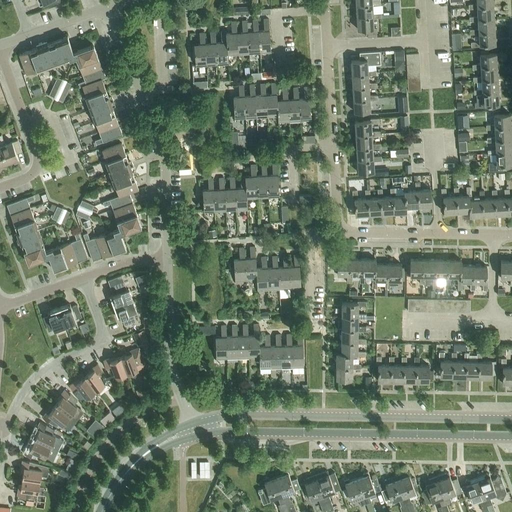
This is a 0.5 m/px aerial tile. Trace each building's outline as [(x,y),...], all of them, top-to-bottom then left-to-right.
[(373,15),(373,13),(372,5),(381,5),(380,0),(379,0),(372,0),(372,2),(356,3),(357,16),(373,15)] [(477,6),(493,5),(492,0),(476,0),(476,3),(468,4),(468,9),(477,8),(477,6)] [(249,13),(249,5),(233,7),(233,14),(249,13)] [(477,19),(493,18),(493,5),(477,6),(477,8),(477,16),(469,16),(469,21),(477,21),(477,19)] [(373,15),(357,16),(357,29),(373,28),(373,18),(381,17),(381,13),(373,13),(373,15)] [(258,29),(260,52),(271,52),(269,18),(263,18),(264,29),(259,29),(258,29)] [(478,31),(494,30),(493,18),(477,19),(477,21),(478,21),(478,29),(470,29),(470,34),(478,33),(478,31)] [(247,30),(248,30),(247,19),(242,20),(242,31),(237,31),(236,31),(238,54),(249,53),(247,30)] [(258,29),(259,29),(258,19),(253,19),(253,30),(248,30),(247,30),(249,53),(260,52),(258,29)] [(236,31),(237,31),(236,20),(231,21),(232,31),(226,32),(227,54),(228,54),(238,54),(236,31)] [(400,34),(400,26),(391,26),(391,33),(400,34)] [(227,54),(226,32),(226,30),(221,30),(222,41),(216,41),(215,41),(217,64),(228,63),(228,54),(227,54)] [(478,31),(478,33),(479,41),(470,42),(471,46),(479,46),(479,44),(495,43),(494,30),(478,31)] [(205,42),(204,31),(199,32),(200,43),(194,43),(195,66),(206,65),(205,42)] [(215,41),(216,41),(215,31),(210,31),(211,42),(205,42),(206,65),(217,64),(215,41)] [(38,69),(48,65),(69,58),(75,56),(84,80),(78,83),(79,87),(82,86),(101,137),(94,140),(96,144),(102,142),(122,135),(102,79),(105,77),(93,44),(73,51),(67,36),(19,54),(26,74),(38,69)] [(394,68),(403,68),(403,49),(394,49),(394,68)] [(368,72),(367,70),(367,64),(380,63),(379,50),(360,51),(360,59),(351,60),(351,73),(368,72)] [(480,66),(496,65),(495,53),(479,53),(480,64),(472,64),(472,69),(480,68),(480,66)] [(481,79),(497,78),(496,65),(480,66),(480,68),(481,76),(472,77),(473,82),(481,81),(481,79)] [(368,85),(368,83),(368,75),(376,74),(376,70),(367,70),(368,72),(351,73),(352,86),(368,85)] [(53,97),(62,79),(57,77),(49,95),(53,97)] [(482,91),(497,91),(497,78),(481,79),(481,81),(481,89),(473,90),(473,94),(482,94),(482,91)] [(63,101),(71,83),(66,81),(58,99),(63,101)] [(266,93),(265,82),(260,83),(261,94),(255,94),(254,94),(256,116),(267,116),(266,93)] [(277,99),(276,82),(271,82),(271,93),(266,93),(267,116),(278,115),(277,99)] [(369,97),(369,95),(369,87),(377,87),(377,82),(368,83),(368,85),(352,86),(353,98),(369,97)] [(254,94),(255,94),(254,83),(249,83),(250,94),(245,95),(244,95),(245,117),(256,116),(254,94)] [(244,95),(245,95),(244,84),(239,84),(239,95),(233,95),(234,118),(245,117),(244,95)] [(299,97),(298,86),(293,87),(294,98),(288,98),(289,120),(300,120),(299,97)] [(299,97),(300,120),(311,119),(309,86),(304,86),(304,97),(299,97)] [(40,87),(33,89),(34,95),(42,93),(40,87)] [(288,98),(287,87),(282,87),(283,98),(277,99),(278,115),(278,121),(289,120),(288,98)] [(477,102),(474,102),(474,107),(483,106),(482,105),(498,104),(497,91),(482,91),(482,94),(476,94),(477,102)] [(369,97),(353,98),(354,111),(370,110),(369,100),(378,99),(377,95),(369,95),(369,97)] [(494,127),(510,126),(510,124),(511,124),(511,121),(510,121),(509,113),(493,114),(494,124),(486,125),(486,129),(494,129),(494,127)] [(407,115),(400,115),(400,123),(408,123),(407,115)] [(371,133),(371,131),(371,123),(379,122),(379,118),(370,118),(370,120),(354,121),(355,134),(371,133)] [(468,120),(457,120),(457,129),(468,128),(468,120)] [(495,139),(511,139),(511,136),(511,133),(510,126),(494,127),(494,129),(495,137),(486,137),(487,142),(495,141),(495,139)] [(372,145),(372,144),(372,136),(380,135),(380,131),(371,131),(371,133),(355,134),(356,146),(372,145)] [(470,139),(469,131),(458,132),(459,140),(470,139)] [(0,134),(0,145),(6,162),(13,160),(14,163),(19,161),(18,158),(16,153),(21,151),(17,139),(12,141),(5,144),(1,134),(0,134)] [(496,152),(511,151),(511,149),(511,148),(511,145),(511,146),(511,139),(495,139),(495,141),(496,150),(487,150),(487,154),(496,154),(496,152)] [(120,233),(141,225),(129,192),(138,189),(121,143),(102,150),(118,195),(109,199),(102,201),(104,205),(110,203),(119,227),(113,229),(113,230),(89,239),(87,232),(83,234),(85,240),(92,260),(126,248),(120,233)] [(356,146),(357,159),(373,158),(373,156),(372,148),(381,148),(380,143),(372,144),(372,145),(356,146)] [(408,156),(408,148),(396,149),(396,156),(408,156)] [(496,152),(496,154),(496,162),(488,162),(488,170),(505,169),(505,165),(511,164),(511,158),(511,151),(496,152)] [(470,167),(469,153),(460,154),(461,168),(470,167)] [(373,158),(357,159),(357,172),(360,172),(374,171),(373,161),(382,160),(381,156),(373,156),(373,158)] [(266,174),(268,196),(279,196),(277,162),(272,163),(273,174),(267,174),(266,174)] [(266,174),(267,174),(266,163),(261,163),(262,174),(256,174),(257,197),(268,196),(266,174)] [(256,174),(255,164),(250,164),(251,175),(245,175),(246,198),(247,197),(257,197),(256,174)] [(248,209),(247,197),(246,198),(245,175),(240,175),(241,186),(235,186),(235,187),(236,209),(248,209)] [(224,187),(224,176),(219,177),(219,187),(213,188),(214,210),(225,210),(224,187)] [(235,187),(235,186),(234,176),(229,176),(230,187),(224,187),(225,210),(236,209),(235,187)] [(213,188),(213,177),(208,177),(208,188),(202,189),(204,211),(214,210),(213,188)] [(368,214),(380,213),(379,197),(378,197),(370,197),(369,178),(366,179),(367,189),(365,189),(365,197),(367,197),(368,214)] [(417,189),(418,206),(431,205),(430,189),(420,189),(419,181),(415,181),(415,189),(417,189)] [(402,182),(402,187),(402,190),(404,190),(405,206),(418,206),(417,189),(415,189),(407,190),(407,182),(402,182)] [(455,195),(454,195),(446,196),(445,187),(441,188),(441,197),(443,196),(443,212),(456,211),(455,195)] [(468,194),(466,194),(458,195),(458,187),(453,187),(454,195),(455,195),(456,211),(469,210),(468,199),(468,195),(468,194)] [(380,213),(393,212),(392,196),(390,196),(382,196),(382,188),(377,189),(378,197),(379,197),(380,213)] [(395,196),(395,188),(390,188),(390,196),(392,196),(393,212),(406,211),(405,206),(404,190),(402,190),(403,195),(395,196)] [(506,197),(504,197),(496,197),(496,189),(491,190),(492,198),(493,198),(494,214),(507,213),(506,197)] [(355,214),(368,214),(367,197),(365,197),(357,198),(357,190),(352,190),(353,199),(354,199),(355,214)] [(493,198),(492,198),(484,198),(483,190),(479,190),(479,198),(481,198),(482,215),(494,214),(493,198)] [(54,270),(88,257),(80,238),(78,231),(74,233),(76,239),(52,248),(46,250),(28,201),(34,199),(33,194),(26,197),(6,204),(28,262),(48,255),(54,270)] [(300,203),(311,202),(311,194),(299,195),(300,203)] [(469,215),(482,215),(481,198),(479,198),(468,199),(469,210),(469,215)] [(91,210),(94,205),(81,200),(79,204),(91,210)] [(56,220),(61,208),(57,206),(51,218),(56,220)] [(87,219),(89,214),(77,209),(75,214),(87,219)] [(65,224),(71,212),(66,210),(61,222),(65,224)] [(244,257),(245,257),(244,246),(239,247),(240,257),(233,258),(235,280),(245,280),(244,257)] [(255,267),(256,267),(255,246),(250,246),(250,257),(245,257),(244,257),(245,280),(256,279),(255,267)] [(288,265),(289,265),(288,254),(283,255),(283,266),(278,266),(277,266),(279,289),(290,288),(288,265)] [(288,265),(290,288),(301,287),(299,254),(294,254),(294,265),(289,265),(288,265)] [(277,266),(278,266),(277,255),(272,255),(273,266),(267,267),(266,267),(268,289),(279,289),(277,266)] [(266,267),(267,267),(266,256),(261,256),(262,267),(256,267),(255,267),(256,279),(257,290),(268,289),(266,267)] [(350,274),(350,258),(337,258),(337,274),(348,274),(347,282),(352,282),(352,274),(350,274)] [(362,274),(362,258),(350,258),(350,274),(352,274),(360,274),(360,282),(364,282),(365,274),(362,274)] [(372,279),(375,279),(376,263),(376,258),(362,258),(362,274),(365,274),(371,274),(371,279),(372,279)] [(422,275),(422,259),(410,259),(410,275),(419,275),(419,283),(424,283),(424,275),(422,275)] [(422,275),(424,275),(424,283),(437,284),(437,275),(434,275),(435,259),(422,259),(422,275)] [(447,276),(447,259),(435,259),(434,275),(437,275),(445,276),(445,284),(449,284),(449,276),(447,276)] [(460,280),(460,276),(460,265),(460,260),(447,259),(447,276),(449,276),(458,276),(458,280),(460,280)] [(511,260),(501,261),(500,277),(510,277),(510,285),(511,284),(511,260)] [(389,288),(389,286),(389,280),(388,280),(388,263),(376,263),(375,279),(377,279),(377,280),(385,280),(385,288),(389,288)] [(401,263),(388,263),(388,280),(389,280),(389,286),(397,286),(397,288),(402,288),(402,279),(404,279),(404,267),(401,267),(401,263)] [(472,281),(473,265),(460,265),(460,276),(460,280),(462,280),(462,281),(470,281),(470,289),(475,289),(475,281),(472,281)] [(472,281),(475,281),(483,281),(483,290),(487,290),(487,281),(486,281),(486,265),(473,265),(472,281)] [(114,307),(132,300),(128,288),(126,289),(123,280),(109,286),(113,294),(109,295),(114,307)] [(342,302),(342,315),(358,315),(358,313),(358,305),(366,305),(366,301),(358,301),(358,302),(357,302),(357,298),(349,298),(349,302),(342,302)] [(132,300),(114,307),(118,318),(121,317),(124,325),(136,321),(133,312),(136,311),(132,300)] [(58,308),(65,326),(77,322),(75,318),(81,316),(77,304),(71,307),(70,303),(58,308)] [(54,330),(65,326),(58,308),(47,312),(48,315),(43,317),(48,331),(53,329),(54,330)] [(366,314),(358,313),(358,315),(342,315),(341,321),(338,321),(338,328),(341,328),(357,328),(357,326),(358,318),(373,318),(373,315),(366,315),(366,314)] [(259,345),(258,323),(253,323),(253,334),(248,334),(247,334),(248,357),(259,357),(259,345)] [(225,335),(226,335),(226,324),(221,324),(221,335),(215,336),(215,358),(226,358),(225,335)] [(236,335),(237,335),(237,324),(231,324),(232,335),(226,335),(225,335),(226,358),(237,357),(236,335)] [(247,334),(248,334),(247,324),(242,324),(243,335),(237,335),(236,335),(237,357),(248,357),(247,334)] [(341,328),(341,340),(357,341),(357,339),(357,331),(366,331),(366,326),(357,326),(357,328),(341,328)] [(148,340),(144,329),(133,333),(137,344),(148,340)] [(280,344),(281,344),(280,333),(275,334),(275,345),(270,345),(269,345),(270,367),(281,367),(280,344)] [(291,344),(292,344),(291,333),(286,333),(286,344),(281,344),(280,344),(281,367),(292,367),(291,344)] [(291,344),(292,367),(303,366),(302,333),(297,333),(297,344),(292,344),(291,344)] [(269,345),(270,345),(269,334),(264,334),(265,345),(259,345),(259,357),(259,368),(270,367),(269,345)] [(357,353),(357,351),(357,343),(365,343),(365,339),(357,339),(357,341),(341,340),(341,353),(352,353),(357,353)] [(120,356),(127,373),(146,366),(139,347),(130,350),(131,352),(120,356)] [(453,360),(451,360),(443,360),(443,352),(439,352),(438,360),(440,360),(440,376),(453,377),(453,360)] [(464,361),(464,360),(456,360),(456,352),(451,352),(451,360),(453,360),(453,377),(465,377),(466,361),(464,361)] [(478,361),(476,361),(468,361),(469,352),(464,352),(464,360),(464,361),(466,361),(465,377),(478,377),(478,361)] [(478,361),(478,377),(491,377),(491,361),(481,361),(481,352),(476,352),(476,361),(478,361)] [(352,353),(341,353),(336,353),(336,365),(352,366),(352,364),(352,353)] [(127,373),(120,356),(110,360),(109,358),(103,360),(105,367),(110,376),(114,374),(116,377),(127,373)] [(388,364),(380,364),(381,356),(376,356),(376,365),(377,365),(377,381),(390,381),(390,364),(388,364)] [(403,365),(401,364),(393,364),(393,356),(389,356),(388,364),(390,364),(390,381),(403,381),(403,365)] [(414,365),(406,364),(406,356),(401,356),(401,364),(403,365),(403,381),(415,381),(415,365),(414,365)] [(433,379),(433,370),(428,370),(429,365),(418,365),(418,356),(414,356),(414,365),(415,365),(415,381),(428,381),(428,379),(433,379)] [(511,366),(505,366),(505,358),(500,358),(500,367),(502,367),(502,382),(511,382),(511,366)] [(94,369),(84,376),(95,390),(105,383),(100,377),(105,374),(101,369),(97,363),(92,367),(94,369)] [(352,366),(336,365),(336,378),(352,378),(352,368),(360,368),(360,364),(352,364),(352,366)] [(95,390),(84,376),(80,379),(78,377),(69,385),(73,390),(80,397),(84,394),(86,397),(95,390)] [(69,416),(76,421),(83,412),(74,404),(77,400),(70,393),(64,389),(60,394),(62,395),(55,404),(69,416)] [(122,402),(112,409),(116,415),(126,408),(122,402)] [(69,430),(76,421),(69,416),(55,404),(48,413),(46,412),(42,417),(47,421),(56,426),(59,422),(69,430)] [(108,409),(98,417),(103,423),(113,415),(108,409)] [(50,446),(58,450),(63,439),(52,434),(54,429),(46,424),(39,421),(37,427),(39,428),(34,438),(50,446)] [(53,461),(58,450),(50,446),(34,438),(29,449),(27,448),(24,453),(30,456),(36,458),(38,453),(53,461)] [(81,455),(75,452),(69,449),(67,454),(73,457),(79,459),(81,455)] [(189,460),(190,475),(196,475),(196,476),(209,475),(209,459),(196,460),(189,460)] [(23,466),(22,478),(39,480),(40,475),(47,476),(49,466),(29,461),(22,460),(21,466),(23,466)] [(276,477),(288,511),(292,511),(296,511),(292,499),(290,500),(288,493),(294,490),(300,488),(296,478),(291,480),(287,470),(282,472),(283,474),(276,477)] [(315,475),(329,511),(334,509),(328,493),(341,489),(334,472),(329,474),(327,470),(322,472),(315,475)] [(357,478),(365,504),(367,506),(371,504),(370,502),(371,501),(369,494),(375,491),(380,489),(376,476),(370,478),(368,471),(363,473),(364,476),(357,478)] [(396,476),(409,511),(416,511),(413,501),(412,502),(409,494),(416,492),(415,490),(419,488),(415,478),(411,479),(408,471),(396,476)] [(437,477),(447,504),(452,502),(449,495),(455,493),(456,494),(461,492),(456,478),(451,479),(449,472),(437,477)] [(477,478),(487,506),(492,503),(490,497),(495,496),(503,500),(507,492),(501,477),(496,473),(495,479),(491,481),(489,473),(488,473),(486,472),(485,475),(484,475),(477,478)] [(322,511),(324,511),(329,511),(315,475),(309,477),(303,479),(311,500),(317,497),(322,511)] [(288,511),(276,477),(269,479),(268,476),(263,478),(270,499),(277,496),(279,503),(277,504),(280,511),(288,511)] [(401,511),(409,511),(396,476),(384,480),(387,488),(381,490),(385,500),(391,498),(392,501),(398,498),(401,505),(399,506),(401,511)] [(449,511),(447,504),(437,477),(424,481),(427,489),(422,491),(426,503),(438,499),(441,506),(438,507),(439,511),(449,511)] [(38,492),(39,480),(22,478),(20,489),(18,489),(17,495),(26,497),(25,503),(32,504),(34,492),(38,492)] [(350,481),(349,478),(344,480),(347,488),(343,490),(345,496),(349,495),(351,500),(358,498),(361,505),(365,504),(357,478),(350,481)] [(488,510),(487,506),(477,478),(470,480),(468,481),(466,480),(465,482),(472,502),(479,500),(483,511),(488,510)]
